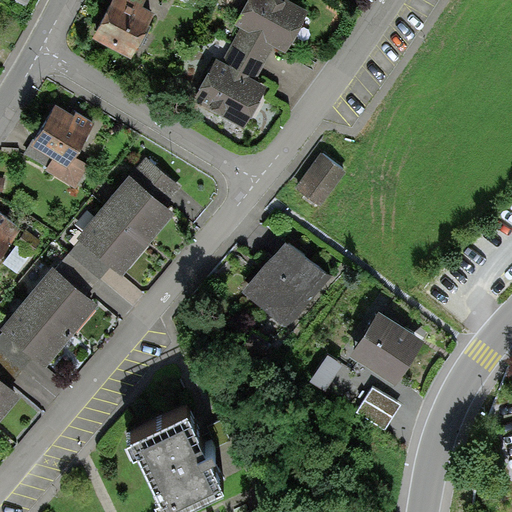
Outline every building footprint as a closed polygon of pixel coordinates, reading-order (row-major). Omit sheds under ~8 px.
[(107,0),(92,30),(131,50),(135,43),(136,44),(155,5),(143,0),(107,0)] [(301,0),(244,0),(235,17),(242,22),(275,39),(280,42),(286,46),(309,4),(301,0)] [(275,39),(242,22),(224,56),(256,73),(275,39)] [(224,56),(215,51),(194,91),(245,119),(267,79),(261,76),(256,73),(224,56)] [(74,115),(56,105),(35,139),(31,146),(53,158),(48,168),(46,170),(75,187),(89,164),(76,157),(96,124),(76,112),(74,115)] [(31,146),(35,139),(33,137),(23,154),(48,168),(53,158),(31,146)] [(346,170),(322,153),(298,188),(321,205),(346,170)] [(147,157),(130,177),(166,207),(183,186),(147,157)] [(129,176),(105,204),(152,242),(175,214),(171,211),(166,207),(130,177),(129,176)] [(152,242),(105,204),(77,238),(80,240),(111,266),(117,271),(124,276),(152,242)] [(0,212),(0,226),(15,238),(21,229),(0,212)] [(20,238),(22,239),(35,249),(45,236),(29,225),(20,238)] [(0,226),(0,258),(15,238),(0,226)] [(22,239),(4,262),(18,274),(37,251),(35,249),(22,239)] [(80,240),(56,269),(87,295),(111,266),(80,240)] [(331,278),(287,240),(261,271),(243,291),(288,329),(331,278)] [(54,267),(28,297),(73,335),(99,305),(93,301),(87,295),(56,269),(54,267)] [(46,367),(73,335),(28,297),(1,329),(4,331),(35,358),(41,363),(46,367)] [(427,343),(380,311),(350,355),(397,386),(424,348),(427,343)] [(4,331),(0,335),(0,379),(9,387),(35,358),(4,331)] [(344,365),(328,354),(310,381),(326,392),(344,365)] [(0,422),(21,397),(16,393),(9,387),(0,379),(0,422)] [(402,406),(373,387),(356,413),(385,432),(402,406)] [(206,459),(187,417),(131,443),(132,446),(126,449),(133,463),(138,461),(160,508),(155,510),(155,511),(187,511),(223,495),(211,470),(218,467),(216,463),(213,456),(206,459)]
